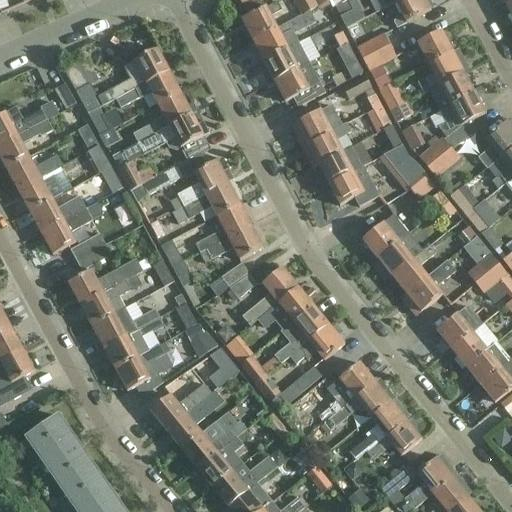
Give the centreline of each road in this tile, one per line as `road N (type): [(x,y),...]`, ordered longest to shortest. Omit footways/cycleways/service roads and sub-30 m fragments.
road 1 (residential): [(504,511),(299,247),(174,0)]
road 2 (residential): [(165,511),(102,433),(0,239)]
road 3 (residential): [(0,60),(147,0)]
